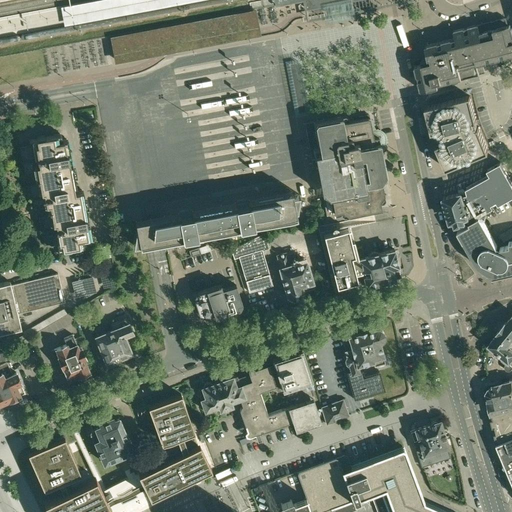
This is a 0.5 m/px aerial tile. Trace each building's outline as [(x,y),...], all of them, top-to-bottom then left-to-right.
[(349,1),(355,0),(305,0),(307,9),(328,5),(333,4),(339,3),(349,1)] [(328,5),(307,9),(308,13),(308,17),(309,20),(324,17),(326,16),(341,14),(355,11),(357,11),(376,7),(393,4),(413,0),(355,0),(349,1),(339,3),(333,4),(328,5)] [(109,38),(114,64),(167,53),(260,35),(260,33),(259,30),(255,9),(250,10),(109,38)] [(468,76),(479,74),(476,64),(504,57),(511,54),(511,33),(510,24),(508,25),(506,18),(477,25),(453,31),(455,38),(425,46),(428,59),(421,60),(422,64),(415,65),(421,89),(421,90),(432,87),(432,86),(442,83),(443,87),(458,83),(457,79),(468,76)] [(286,63),(284,63),(295,119),(310,117),(310,115),(299,60),(286,63)] [(446,169),(488,151),(484,142),(478,127),(476,121),(470,96),(462,98),(425,107),(432,132),(437,131),(441,142),(436,145),(446,169)] [(329,219),(381,209),(379,199),(384,198),(381,182),(385,181),(386,179),(386,178),(385,174),(384,164),(381,150),(380,142),(377,143),(374,141),(371,128),(369,114),(348,118),(347,117),(345,116),(309,123),(317,165),(321,190),(323,196),(325,197),(323,199),(327,217),(329,219)] [(62,140),(61,134),(32,139),(44,205),(50,204),(58,249),(72,246),(87,244),(86,237),(91,236),(83,190),(77,191),(68,139),(62,140)] [(452,222),(452,225),(453,229),(454,229),(454,228),(457,227),(493,207),(511,196),(511,182),(501,162),(487,169),(490,174),(469,185),(466,187),(467,192),(462,194),(462,193),(461,193),(461,192),(459,193),(458,193),(456,194),(455,194),(454,194),(454,195),(451,195),(451,196),(451,195),(450,195),(449,195),(449,196),(446,197),(445,197),(445,196),(443,197),(444,197),(443,197),(443,198),(443,200),(444,200),(445,204),(445,205),(446,209),(446,210),(447,210),(448,214),(448,215),(448,216),(449,219),(449,220),(449,222),(450,221),(450,222),(449,222),(450,222),(452,222)] [(159,243),(172,241),(297,218),(295,210),(297,210),(298,200),(299,194),(293,195),(292,191),(248,199),(249,203),(236,206),(235,202),(191,210),(192,214),(179,217),(179,212),(167,215),(163,215),(155,217),(135,221),(137,229),(135,229),(133,245),(139,244),(140,247),(148,246),(159,243)] [(511,241),(509,242),(509,245),(500,248),(499,248),(497,247),(497,246),(480,216),(469,222),(470,224),(460,229),(461,230),(459,231),(475,258),(476,261),(477,262),(478,264),(481,266),(481,267),(481,268),(483,269),(484,270),(490,273),(491,273),(493,274),(493,275),(494,275),(511,270),(511,241)] [(349,227),(335,231),(322,234),(336,286),(357,281),(355,274),(361,272),(354,248),(349,227)] [(239,257),(243,271),(249,292),(272,284),(262,250),(269,248),(264,233),(231,250),(234,258),(239,257)] [(103,260),(111,258),(109,246),(101,248),(103,260)] [(400,277),(394,249),(393,249),(393,250),(377,253),(374,251),(371,252),(369,255),(364,256),(362,246),(354,248),(361,272),(365,287),(400,277)] [(191,257),(201,253),(199,247),(189,250),(191,257)] [(313,282),(308,266),(306,259),(290,264),(286,252),(276,255),(278,260),(280,267),(279,267),(288,296),(293,299),(300,297),(303,292),(301,286),(313,282)] [(65,303),(58,274),(11,285),(10,281),(0,283),(0,333),(22,328),(19,313),(65,303)] [(221,284),(197,292),(195,293),(193,297),(194,298),(193,298),(198,313),(200,317),(213,313),(214,316),(215,316),(216,316),(216,317),(239,310),(240,309),(242,305),(241,304),(242,304),(236,284),(224,288),(222,285),(221,285),(221,284)] [(113,329),(106,332),(104,326),(94,330),(97,336),(96,336),(102,351),(101,352),(104,360),(106,360),(107,362),(109,361),(110,362),(115,360),(116,359),(131,353),(124,336),(132,332),(129,323),(128,323),(124,314),(114,318),(116,322),(111,323),(113,329)] [(511,316),(507,323),(506,322),(496,334),(496,335),(489,344),(489,345),(494,348),(500,354),(499,355),(499,356),(500,358),(502,359),(506,363),(505,365),(504,367),(505,369),(505,370),(507,371),(508,371),(511,369),(511,368),(511,316)] [(383,389),(378,372),(362,377),(361,371),(359,372),(357,365),(372,361),(374,366),(385,363),(383,356),(383,355),(383,354),(379,342),(380,342),(381,341),(382,340),(383,339),(384,338),(384,336),(384,335),(384,334),(383,333),(383,332),(382,331),(381,330),(380,329),(379,329),(377,329),(376,329),(375,329),(375,328),(374,329),(366,332),(366,331),(364,332),(364,330),(360,331),(360,333),(358,333),(359,334),(350,336),(350,335),(349,336),(348,337),(349,338),(347,339),(345,340),(342,340),(345,350),(347,356),(346,356),(350,370),(347,371),(355,397),(383,389)] [(88,371),(87,367),(87,368),(83,358),(85,357),(80,345),(77,346),(72,334),(63,338),(66,344),(54,349),(52,350),(52,352),(55,358),(56,358),(58,357),(62,368),(64,367),(67,375),(77,371),(78,375),(88,371)] [(302,350),(299,351),(272,360),(282,392),(312,382),(308,369),(302,350)] [(18,372),(11,375),(6,362),(0,364),(0,361),(5,360),(4,352),(0,352),(0,403),(9,399),(10,400),(11,399),(13,400),(19,398),(20,395),(17,385),(22,383),(18,372)] [(262,432),(292,421),(287,407),(268,414),(260,392),(276,386),(268,364),(254,369),(253,368),(252,367),(251,367),(249,367),(248,368),(248,370),(248,371),(250,376),(243,378),(262,432)] [(239,399),(242,406),(241,406),(239,410),(247,431),(245,433),(246,436),(249,437),(262,432),(243,378),(238,380),(236,376),(203,388),(207,398),(202,400),(201,401),(200,402),(200,403),(200,405),(200,406),(201,407),(202,408),(203,409),(204,409),(206,409),(206,410),(219,406),(221,410),(224,411),(230,409),(232,406),(230,402),(239,399)] [(496,443),(496,444),(511,437),(511,378),(509,378),(510,381),(494,385),(494,387),(489,388),(487,392),(489,402),(488,402),(489,404),(488,405),(489,410),(491,411),(491,413),(493,419),(490,420),(492,428),(494,427),(496,433),(494,433),(496,441),(497,443),(496,443)] [(177,438),(182,451),(138,473),(102,490),(96,476),(73,487),(68,478),(81,473),(64,436),(28,452),(44,489),(53,485),(57,495),(44,502),(48,511),(108,511),(112,510),(148,493),(150,497),(207,470),(197,444),(193,432),(195,431),(181,394),(148,406),(162,443),(177,438)] [(345,397),(320,405),(325,423),(348,416),(345,405),(347,404),(345,397)] [(313,398),(287,407),(292,421),(296,431),(321,422),(313,398)] [(91,446),(100,465),(133,451),(119,418),(114,421),(112,418),(101,423),(102,426),(90,431),(95,444),(91,446)] [(417,428),(415,429),(418,438),(421,446),(415,448),(421,465),(449,456),(446,447),(448,446),(444,434),(443,432),(439,421),(437,421),(435,420),(431,421),(430,424),(417,428)] [(498,447),(503,460),(503,462),(503,463),(503,465),(503,466),(504,467),(505,469),(506,470),(508,471),(511,481),(511,437),(496,444),(498,447)] [(409,464),(408,460),(405,452),(404,449),(401,448),(351,467),(346,455),(344,454),(298,471),(297,473),(305,494),(281,503),(283,511),(349,511),(357,509),(358,508),(355,500),(360,499),(360,497),(371,493),(377,511),(445,511),(423,502),(409,464)]
